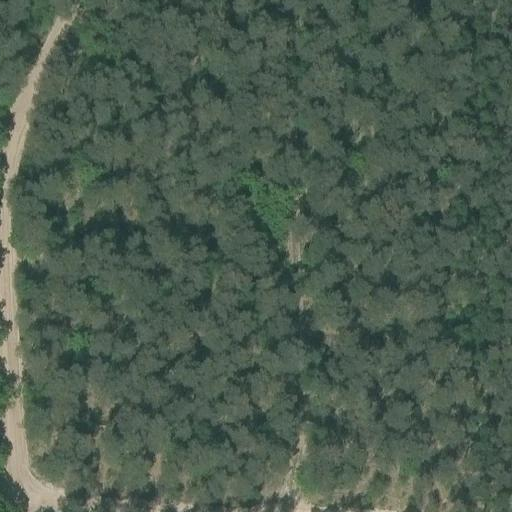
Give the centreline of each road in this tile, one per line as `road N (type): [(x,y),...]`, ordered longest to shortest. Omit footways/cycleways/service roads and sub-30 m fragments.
road 1 (track): [(273,511),(0,495)]
road 2 (track): [(0,140),(82,0)]
